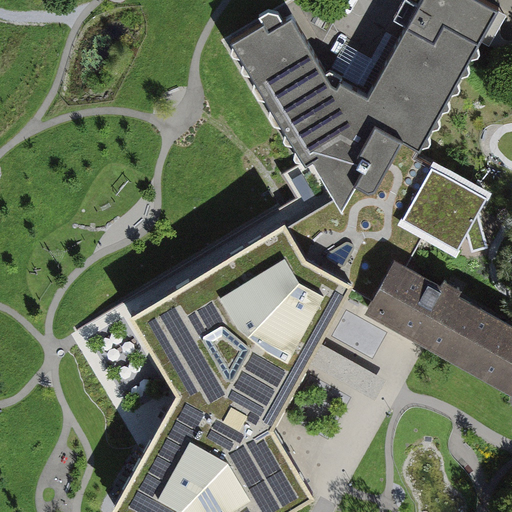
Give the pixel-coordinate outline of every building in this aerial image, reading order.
[(420,147),(499,7),(486,0),(421,0),(369,95),(340,78),(336,86),(288,5),(232,39),(306,163),(313,159),(351,136),(372,147),(384,127),(401,136),(420,147)] [(351,136),(313,159),(335,198),(287,227),(304,255),(351,280),(339,300),(365,313),(394,259),(405,266),(422,235),(400,223),(432,164),(416,156),(420,147),(401,136),(384,127),(372,147),(351,136)] [(488,194),(432,164),(400,223),(422,235),(456,253),(488,194)] [(133,312),(181,391),(117,504),(130,511),(275,511),(312,490),(271,425),(306,363),(313,350),(318,340),(339,300),(351,280),(304,255),(287,227),(284,221),(133,312)] [(511,392),(511,323),(405,266),(394,259),(365,313),(511,392)] [(385,376),(318,340),(313,350),(306,363),(373,399),(385,376)]
